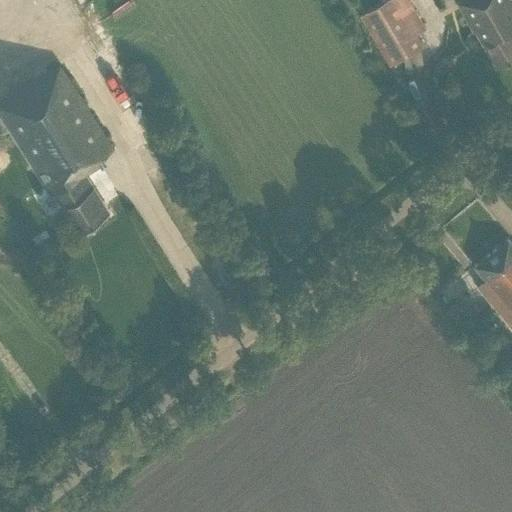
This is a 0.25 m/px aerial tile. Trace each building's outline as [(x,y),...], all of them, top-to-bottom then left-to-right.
[(385,0),(359,16),(389,66),(423,46),(395,0),(385,0)] [(472,31),(474,30),(496,68),(511,59),(511,36),(509,32),(511,29),(511,1),(511,0),(465,0),(457,5),(460,10),(472,31)] [(113,151),(59,66),(0,104),(0,115),(1,117),(0,117),(0,135),(9,130),(51,196),(54,194),(79,234),(110,215),(84,175),(98,165),(96,162),(113,151)] [(3,151),(15,171),(25,164),(13,145),(3,151)] [(511,245),(507,239),(474,267),(485,280),(477,287),(511,329),(511,327),(511,245)]
